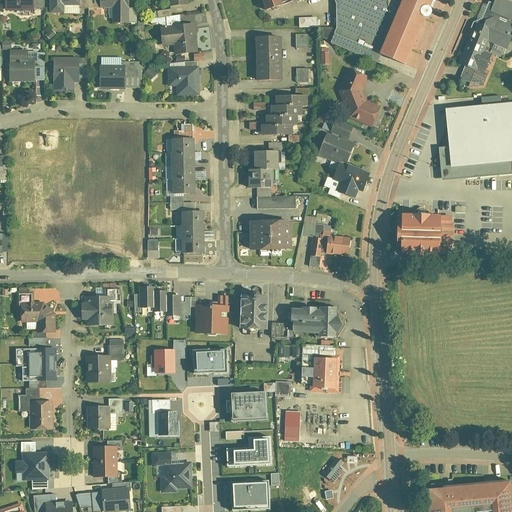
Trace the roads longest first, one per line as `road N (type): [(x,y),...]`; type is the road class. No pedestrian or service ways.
road 1 (tertiary): [(375,291),(387,184),(461,0)]
road 2 (residential): [(224,112),(57,113),(0,127)]
road 3 (residential): [(66,468),(67,278)]
road 4 (tertiary): [(390,458),(375,291)]
road 5 (residential): [(224,112),(227,276)]
road 6 (residential): [(227,276),(67,278)]
road 7 (residential): [(375,291),(227,276)]
road 8 (unknown): [(335,18),(360,61),(425,91)]
road 9 (residential): [(511,457),(390,458)]
